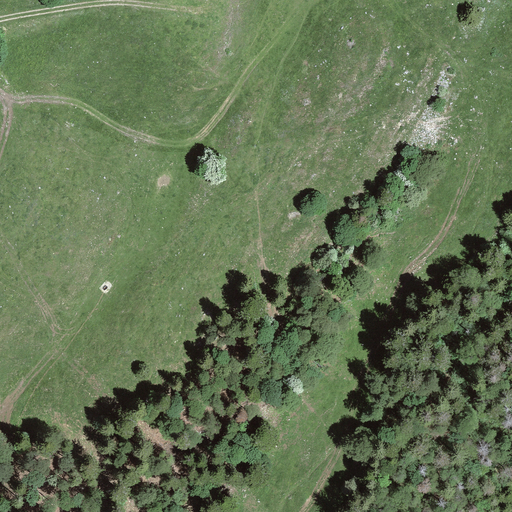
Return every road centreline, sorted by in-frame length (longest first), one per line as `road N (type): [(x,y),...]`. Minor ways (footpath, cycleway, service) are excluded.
road 1 (track): [(313,0),(185,144),(125,130),(65,98),(8,98),(0,91)]
road 2 (track): [(206,9),(104,1),(0,18)]
